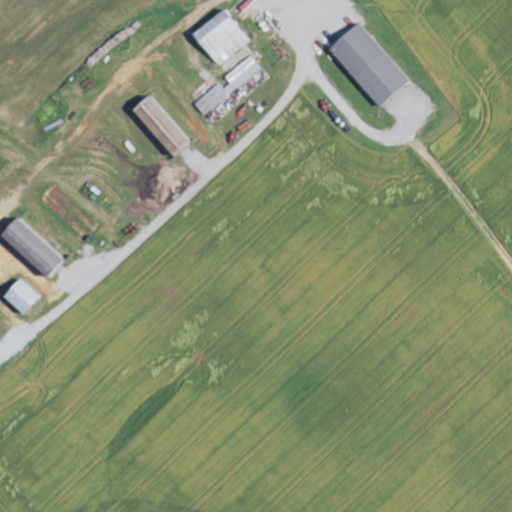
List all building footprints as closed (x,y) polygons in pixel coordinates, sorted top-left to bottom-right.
[(197,35),(220,67),(253,44),(230,12),(197,35)] [(382,109),(412,84),(363,25),(333,50),(382,109)] [(197,105),(206,117),(264,70),(254,58),(225,81),(226,82),(197,105)] [(5,239),(51,281),(68,262),(22,221),(5,239)] [(8,299),(27,318),(44,299),(25,281),(8,299)]
